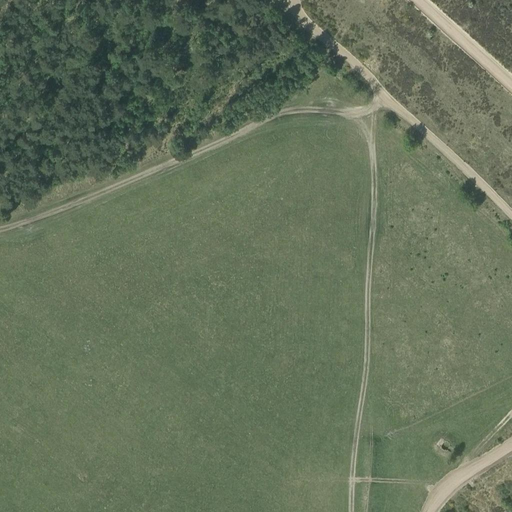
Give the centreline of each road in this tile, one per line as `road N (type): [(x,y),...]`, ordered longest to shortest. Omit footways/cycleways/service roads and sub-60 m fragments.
road 1 (track): [(0,230),(289,111),(363,112),(386,97)]
road 2 (track): [(374,105),(365,365),(350,511)]
road 3 (track): [(293,0),(511,214)]
road 4 (track): [(417,0),(511,88)]
